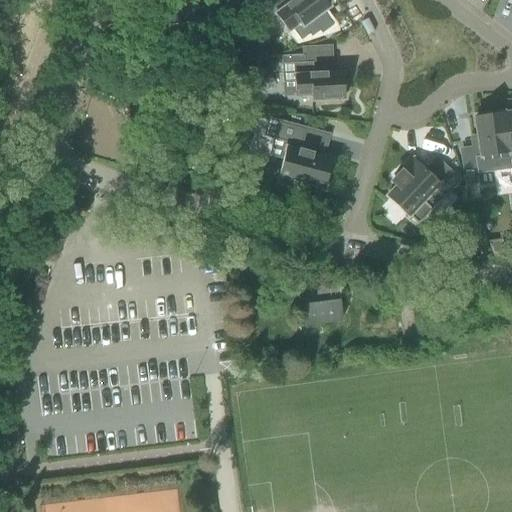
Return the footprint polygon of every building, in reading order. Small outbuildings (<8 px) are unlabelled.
[(193,5),(181,0),(177,0),(168,23),(186,20),(193,5)] [(268,29),(279,21),(287,32),(299,23),(302,27),(329,8),(323,0),(257,0),(256,1),(262,9),(256,13),(268,29)] [(180,25),(167,26),(169,38),(181,37),(180,25)] [(311,102),(344,100),(343,74),(325,75),(324,67),(312,67),(312,63),(304,63),(304,56),(281,57),(282,83),(294,83),(295,97),(311,96),(311,102)] [(131,112),(123,116),(130,130),(129,131),(135,143),(144,138),(139,129),(140,128),(141,128),(141,127),(142,127),(143,127),(144,127),(153,131),(154,132),(158,121),(157,121),(156,123),(151,121),(150,121),(150,120),(149,120),(149,119),(144,81),(146,81),(146,80),(132,82),(135,105),(135,106),(135,107),(135,108),(134,108),(134,109),(134,110),(133,110),(133,111),(132,111),(131,112)] [(121,115),(122,117),(123,116),(131,112),(131,111),(130,110),(128,111),(126,107),(120,110),(123,114),(121,115)] [(501,113),(510,170),(511,169),(511,112),(503,114),(502,113),(501,113)] [(501,113),(474,117),(480,157),(473,158),(475,164),(461,166),(463,178),(466,187),(478,185),(476,175),(510,170),(501,113)] [(281,160),(277,177),(293,181),(292,185),(307,188),(307,185),(324,189),(332,160),(302,152),(303,147),(298,146),(303,129),(282,124),(277,140),(272,139),(268,156),(281,160)] [(439,184),(440,183),(447,190),(457,180),(446,170),(437,179),(431,174),(430,176),(413,159),(391,182),(396,186),(386,197),(407,218),(408,217),(417,225),(431,210),(423,202),(439,184)] [(136,169),(136,170),(137,170),(149,173),(151,167),(150,166),(138,163),(137,163),(136,169)] [(297,307),(299,327),(301,327),(300,325),(339,321),(340,323),(341,322),(340,310),(342,310),(341,290),(342,290),(342,287),(340,287),(340,286),(316,286),(316,287),(317,287),(318,305),(297,307)] [(398,302),(402,341),(415,340),(411,301),(398,302)]
